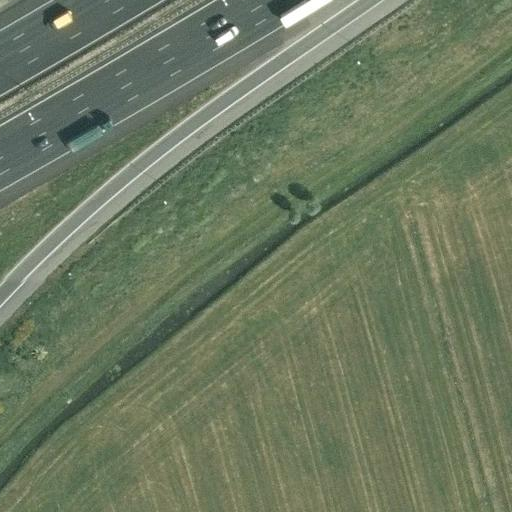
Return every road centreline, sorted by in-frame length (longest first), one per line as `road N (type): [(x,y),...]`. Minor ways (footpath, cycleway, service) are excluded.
road 1 (motorway): [(0,296),(148,159),(372,0)]
road 2 (motorway): [(0,158),(269,0)]
road 3 (motorway): [(110,0),(0,63)]
